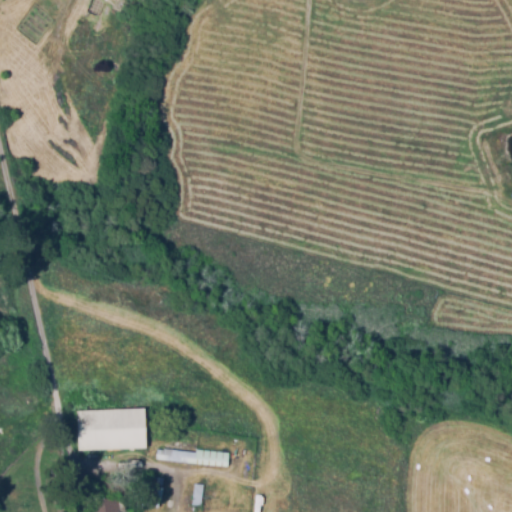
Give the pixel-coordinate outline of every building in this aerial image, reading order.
[(79,454),(148,451),(146,411),(78,413),(79,454)] [(228,466),(157,458),(158,447),(197,451),(197,447),(230,451),(228,466)] [(159,506),(143,503),(147,473),(164,476),(159,506)] [(201,504),(192,502),(195,483),(204,484),(201,504)] [(94,511),(93,502),(123,495),(126,511),(132,510),(132,511),(94,511)]
